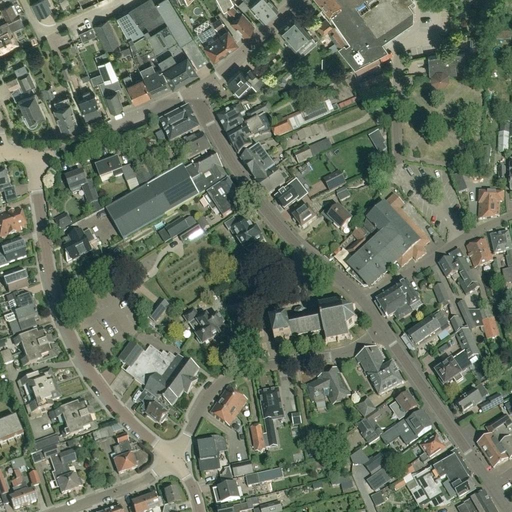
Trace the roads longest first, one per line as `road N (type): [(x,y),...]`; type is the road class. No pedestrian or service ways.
road 1 (tertiary): [(362,299),(266,209),(195,90)]
road 2 (residential): [(170,456),(223,378),(345,353),(384,331)]
road 3 (unclassified): [(82,357),(50,277),(33,156)]
road 4 (tertiary): [(491,486),(384,331)]
road 5 (tertiary): [(33,156),(91,141),(195,90)]
road 6 (residential): [(362,299),(511,215)]
road 7 (tertiary): [(195,90),(298,0)]
road 8 (residential): [(170,456),(118,408),(82,357)]
road 9 (residential): [(57,511),(142,481),(170,456)]
